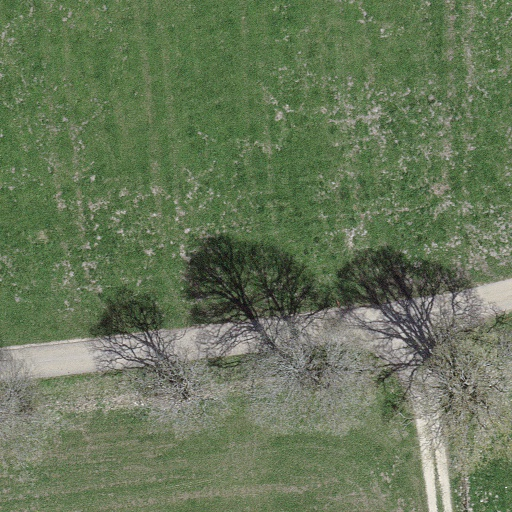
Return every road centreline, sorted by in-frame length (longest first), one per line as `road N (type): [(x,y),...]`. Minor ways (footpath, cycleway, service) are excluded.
road 1 (unclassified): [(0,363),(414,314),(511,291)]
road 2 (track): [(414,314),(438,511)]
